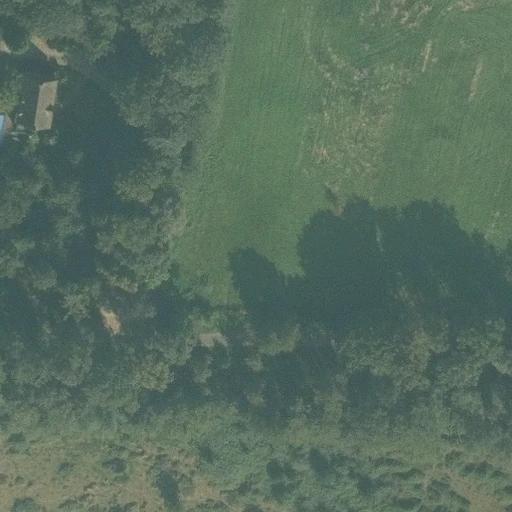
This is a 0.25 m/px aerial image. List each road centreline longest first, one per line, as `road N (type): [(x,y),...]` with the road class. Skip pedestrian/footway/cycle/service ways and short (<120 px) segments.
road 1 (unclassified): [(511,345),(0,345)]
road 2 (track): [(105,342),(169,0)]
